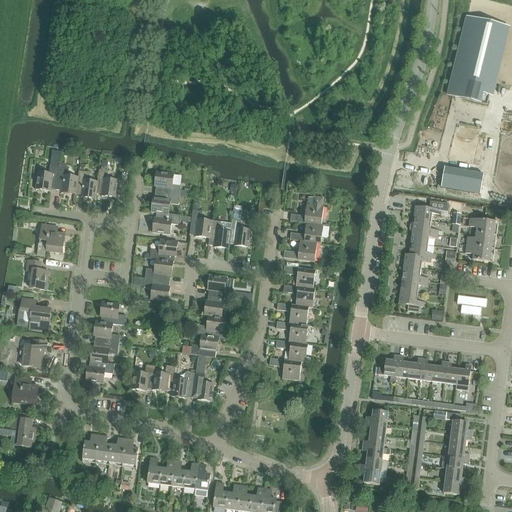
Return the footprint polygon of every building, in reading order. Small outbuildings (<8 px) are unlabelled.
[(467,18),(448,95),(487,105),(506,27),(467,18)] [(474,160),(473,164),(479,165),(480,161),(483,145),(477,144),(474,160)] [(97,182),(96,193),(97,194),(102,194),(102,197),(116,199),(119,181),(108,179),(109,171),(107,171),(109,162),(103,161),(102,170),(99,169),(97,182)] [(57,190),(60,166),(50,165),(49,173),(39,172),(36,190),(51,192),(51,189),(57,190)] [(70,168),(60,166),(57,190),(62,190),(62,193),(76,195),(78,178),(68,176),(70,168)] [(484,175),(445,168),(442,188),(480,195),(484,175)] [(78,178),(76,195),(81,195),(81,198),(95,200),(96,200),(97,194),(96,193),(97,182),(88,181),(89,172),(79,171),(78,178)] [(156,187),(156,193),(180,196),(181,190),(181,186),(173,185),(175,175),(157,172),(155,187),(156,187)] [(153,198),(151,212),(169,215),(171,205),(179,206),(179,202),(180,197),(180,196),(156,193),(155,198),(153,198)] [(499,194),(496,201),(507,205),(510,198),(499,194)] [(290,222),(305,223),(322,226),(324,207),(323,207),(324,199),(314,197),(314,198),(313,206),(308,205),(307,205),(306,217),(291,215),(290,222)] [(416,208),(414,221),(431,223),(432,214),(441,216),(442,211),(448,212),(449,205),(430,202),(429,210),(416,208)] [(209,246),(212,222),(202,221),(203,211),(200,211),(194,210),(193,210),(192,218),(191,223),(190,235),(196,236),(196,238),(210,239),(209,246)] [(182,216),(169,215),(151,212),(157,213),(156,219),(154,218),(152,233),(170,235),(172,225),(181,226),(181,222),(191,223),(192,218),(182,216)] [(454,214),(453,225),(459,225),(461,215),(454,214)] [(232,223),(231,232),(229,245),(230,245),(235,245),(235,246),(249,248),(252,231),(241,230),(243,221),(232,219),(232,223)] [(477,229),(476,235),(497,237),(499,224),(470,220),(469,228),(477,229)] [(212,222),(209,246),(215,246),(214,248),(229,250),(230,245),(229,245),(231,232),(232,223),(212,221),(212,222)] [(411,226),(410,231),(411,232),(413,232),(439,235),(439,232),(439,231),(430,230),(431,223),(414,221),(414,225),(412,225),(411,226)] [(324,226),(322,226),(305,223),(304,224),(307,224),(305,236),(291,234),(290,240),(300,242),(322,245),(324,226)] [(47,245),(46,252),(63,254),(65,235),(57,234),(58,227),(42,225),(40,244),(47,245)] [(413,233),(411,245),(428,247),(429,239),(438,240),(439,235),(413,232),(413,233)] [(495,251),(497,237),(476,235),(476,240),(468,239),(467,247),(495,251)] [(149,260),(156,260),(174,263),(175,257),(176,257),(178,242),(161,240),(159,251),(151,250),(150,255),(149,260)] [(322,245),(300,242),(299,254),(285,252),(284,258),(298,260),(298,261),(315,263),(317,244),(322,245)] [(428,247),(411,245),(410,256),(406,256),(405,256),(432,260),(436,260),(436,256),(427,255),(428,247)] [(495,251),(467,247),(466,255),(473,256),(472,262),(494,264),(495,251)] [(448,252),(446,261),(450,261),(455,262),(456,253),(448,252)] [(422,263),(431,264),(432,260),(405,256),(404,268),(421,271),(422,263)] [(146,269),(145,279),(170,282),(170,276),(172,277),(174,263),(156,260),(155,270),(146,269)] [(33,272),(31,288),(46,290),(48,272),(40,271),(41,263),(28,261),(27,272),(33,272)] [(298,276),(297,288),(313,290),(316,271),(299,269),(285,267),(284,274),(298,276)] [(429,284),(429,283),(429,280),(420,278),(421,271),(404,268),(402,281),(429,284)] [(209,290),(208,296),(233,300),(234,292),(234,290),(226,289),(228,278),(210,276),(208,290),(209,290)] [(170,282),(145,279),(144,288),(152,289),(151,300),(169,302),(171,287),(169,287),(170,282)] [(402,281),(401,293),(418,295),(419,288),(428,289),(428,288),(429,284),(402,281)] [(284,286),(283,293),(298,295),(296,306),(309,308),(309,309),(313,309),(313,308),(316,290),(313,290),(297,288),(284,286)] [(234,292),(233,300),(252,302),(253,295),(234,292)] [(418,295),(401,293),(399,305),(409,306),(408,312),(421,314),(422,307),(425,308),(426,304),(417,302),(418,295)] [(232,309),(233,300),(208,296),(208,301),(206,301),(204,316),(209,317),(226,319),(226,318),(222,318),(223,308),(232,309)] [(486,308),(487,300),(458,297),(457,305),(474,307),(474,308),(462,306),(461,314),(481,316),(482,308),(477,308),(477,307),(486,308)] [(22,300),(21,311),(25,311),(24,320),(26,323),(30,323),(29,332),(48,334),(49,325),(51,310),(35,308),(36,301),(22,300)] [(102,317),(101,323),(113,325),(126,326),(127,316),(119,315),(120,305),(102,303),(100,317),(102,317)] [(278,304),(277,311),(291,313),(290,324),(306,327),(306,326),(309,309),(309,308),(296,306),(292,305),(292,306),(278,304)] [(224,333),(226,319),(209,317),(208,327),(199,326),(197,326),(197,329),(191,328),(190,334),(191,335),(202,336),(220,339),(220,338),(222,339),(223,333),(224,333)] [(95,323),(94,336),(95,337),(94,342),(119,346),(121,336),(112,335),(113,325),(101,323),(95,322),(95,323)] [(306,345),(309,327),(306,326),(306,327),(290,324),(277,323),(277,330),(291,331),(289,343),(308,346),(308,345),(306,345)] [(218,353),(220,339),(202,336),(201,346),(192,345),(191,355),(199,356),(207,357),(216,358),(217,353),(218,353)] [(43,349),(46,350),(47,342),(32,340),(31,346),(26,346),(23,367),(41,369),(42,360),(41,360),(43,349)] [(90,361),(90,362),(108,364),(109,354),(118,355),(119,346),(94,342),(94,348),(92,347),(90,362),(90,361)] [(308,346),(289,343),(277,342),(276,348),(290,350),(289,361),(302,363),(306,363),(308,346)] [(199,356),(196,373),(205,375),(207,357),(199,356)] [(379,369),(378,376),(384,377),(396,379),(399,357),(394,357),(393,362),(386,361),(385,370),(379,369)] [(408,380),(410,365),(403,364),(404,358),(399,357),(396,379),(408,380)] [(271,359),(270,366),(284,368),(282,380),(299,382),(300,376),(302,363),(289,361),(285,361),(271,359)] [(408,380),(420,382),(423,361),(418,360),(417,366),(410,365),(408,380)] [(420,382),(432,383),(434,368),(427,367),(428,361),(423,361),(420,382)] [(115,365),(108,364),(90,362),(89,367),(88,367),(86,382),(103,384),(105,374),(113,375),(115,365)] [(432,383),(444,385),(447,364),(442,363),(441,369),(434,368),(432,383)] [(444,385),(456,386),(458,371),(451,370),(452,365),(447,364),(444,385)] [(153,392),(153,391),(156,373),(156,366),(146,365),(145,373),(135,372),(132,391),(147,392),(147,391),(153,392)] [(172,397),(173,397),(175,380),(177,367),(167,366),(166,374),(156,373),(153,391),(167,393),(167,391),(173,392),(172,397)] [(456,386),(455,391),(468,392),(471,373),(470,373),(471,367),(466,366),(465,372),(458,371),(456,386)] [(187,398),(192,398),(196,373),(186,372),(185,381),(175,380),(173,397),(186,399),(187,398)] [(196,373),(192,398),(198,399),(198,401),(212,403),(215,385),(204,383),(205,375),(196,373)] [(13,396),(12,403),(20,404),(36,406),(39,387),(31,386),(31,379),(16,377),(13,396)] [(367,418),(366,423),(388,426),(389,414),(373,412),(373,419),(367,418)] [(446,421),(447,414),(435,412),(434,419),(446,421)] [(449,415),(447,414),(446,421),(453,422),(452,434),(473,437),(473,432),(468,431),(469,424),(462,423),(462,416),(449,415)] [(12,418),(10,429),(20,430),(19,438),(12,437),(11,446),(18,447),(33,448),(35,429),(33,429),(34,421),(12,418)] [(386,438),(388,426),(366,423),(366,428),(371,428),(370,436),(386,438)] [(452,434),(450,446),(466,448),(467,441),(472,442),(473,437),(452,434)] [(83,462),(96,464),(100,436),(92,435),(91,442),(85,442),(83,462)] [(96,464),(110,466),(112,445),(107,444),(108,437),(100,436),(96,464)] [(364,442),(363,447),(384,450),(386,438),(370,436),(369,443),(364,442)] [(110,466),(123,468),(127,439),(119,438),(118,446),(112,445),(110,466)] [(135,440),(127,439),(123,468),(136,469),(139,449),(134,448),(135,440)] [(470,456),(465,455),(466,448),(450,446),(449,458),(469,461),(470,456)] [(391,450),(384,450),(363,447),(363,452),(368,453),(367,460),(383,462),(384,455),(390,456),(391,450)] [(443,458),(441,470),(447,470),(463,472),(464,465),(469,466),(469,461),(449,458),(443,458)] [(148,484),(160,486),(162,469),(157,468),(159,460),(151,459),(148,484)] [(361,466),(360,471),(381,474),(387,474),(388,462),(383,462),(367,460),(366,467),(361,466)] [(160,486),(172,487),(175,462),(168,461),(167,470),(162,469),(160,486)] [(172,487),(184,489),(186,472),(181,471),(182,463),(175,462),(172,487)] [(184,489),(196,490),(199,465),(193,464),(192,473),(186,472),(184,489)] [(196,490),(195,496),(207,498),(208,492),(210,475),(205,474),(206,466),(199,465),(196,490)] [(467,480),(462,479),(463,472),(447,470),(446,482),(467,485),(467,480)] [(379,486),(381,474),(360,471),(360,476),(365,477),(364,484),(379,486)] [(467,485),(446,482),(444,495),(459,497),(460,489),(466,490),(467,485)] [(214,509),(226,510),(228,493),(223,493),(225,484),(217,483),(214,509)] [(226,510),(238,511),(241,486),(234,485),(233,494),(228,493),(226,510)] [(238,511),(239,511),(250,511),(252,497),(247,496),(248,487),(241,486),(238,511)] [(250,511),(262,511),(265,490),(258,489),(257,498),(252,497),(250,511)] [(272,491),(265,490),(262,511),(280,511),(282,503),(276,502),(276,500),(271,499),(272,491)] [(50,499),(45,511),(59,511),(62,503),(50,499)]
